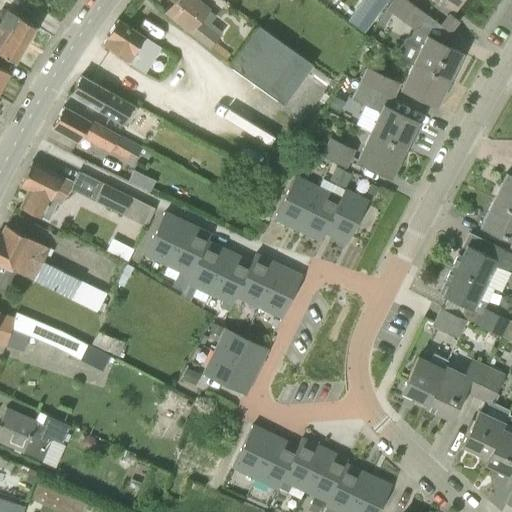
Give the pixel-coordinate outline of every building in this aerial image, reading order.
[(199,20),(209,7),(199,0),(173,0),(180,5),(199,20)] [(361,0),(347,20),(363,32),(387,0),(361,0)] [(415,27),(427,12),(412,0),(390,0),(387,5),(415,27)] [(455,12),(456,10),(462,0),(447,0),(448,0),(445,5),(455,12)] [(180,5),(170,18),(189,32),(199,20),(180,5)] [(0,52),(14,60),(16,56),(20,56),(21,53),(21,49),(35,25),(6,8),(0,19),(0,52)] [(458,20),(450,14),(441,26),(448,32),(458,20)] [(144,72),(161,46),(116,18),(105,35),(107,36),(102,43),(126,58),(125,60),(144,72)] [(199,20),(189,32),(208,48),(217,36),(199,20)] [(276,100),(307,56),(262,25),(231,69),(276,100)] [(450,77),(462,52),(425,34),(414,29),(411,37),(405,38),(401,45),(403,51),(402,55),(412,60),(450,77)] [(436,104),(450,77),(412,60),(399,87),(436,104)] [(366,65),(358,81),(393,97),(400,80),(366,65)] [(126,124),(137,105),(81,74),(71,93),(97,108),(126,124)] [(396,99),(393,97),(358,81),(351,96),(378,110),(368,131),(404,149),(417,120),(392,108),(396,99)] [(90,119),(63,104),(51,125),(78,140),(82,134),(110,149),(133,161),(142,146),(139,145),(139,144),(121,135),(90,118),(90,119)] [(391,175),(404,149),(368,131),(355,158),(391,175)] [(346,167),(346,166),(354,148),(329,136),(321,154),(346,167)] [(60,205),(72,181),(30,161),(19,183),(28,188),(20,206),(41,216),(49,200),(60,205)] [(329,181),(343,188),(351,173),(336,166),(329,181)] [(130,177),(151,187),(156,177),(135,167),(130,177)] [(145,225),(154,207),(103,182),(79,171),(70,188),(94,200),(122,213),(145,225)] [(511,207),(511,174),(506,172),(493,198),(511,207)] [(299,225),(318,187),(295,175),(275,217),(290,224),(291,221),(299,225)] [(370,183),(366,190),(374,194),(378,187),(370,183)] [(320,238),(326,227),(340,197),(339,197),(318,187),(299,225),(306,229),(305,231),(320,238)] [(347,241),(367,200),(343,188),(339,197),(340,197),(326,227),(332,230),(331,233),(347,241)] [(481,224),(511,239),(511,238),(511,207),(493,198),(481,224)] [(193,228),(178,221),(179,218),(163,211),(144,252),(179,269),(172,283),(182,289),(186,280),(232,303),(236,294),(281,315),(300,275),(285,267),(283,270),(269,263),(270,260),(255,253),(251,260),(236,253),(235,256),(220,249),(221,247),(206,240),(209,233),(194,226),(193,228)] [(14,229),(5,225),(0,234),(0,287),(5,289),(15,269),(70,298),(69,299),(96,311),(106,291),(43,261),(49,247),(22,233),(23,230),(16,227),(14,229)] [(511,266),(511,251),(491,241),(485,253),(466,243),(461,253),(458,252),(451,266),(486,282),(494,264),(510,271),(511,266)] [(473,309),(486,282),(451,266),(443,282),(447,284),(442,294),(473,309)] [(192,295),(196,287),(186,283),(182,291),(192,295)] [(503,337),(511,320),(482,305),(474,322),(503,337)] [(458,335),(466,319),(441,307),(434,323),(458,335)] [(0,344),(4,346),(11,327),(56,346),(80,358),(79,359),(101,370),(109,355),(87,344),(88,343),(74,336),(16,310),(14,316),(0,311),(0,344)] [(222,326),(214,322),(210,329),(217,334),(222,326)] [(214,350),(253,368),(256,361),(258,362),(266,346),(225,327),(214,350)] [(249,376),(253,368),(214,350),(203,373),(244,393),(251,377),(249,376)] [(425,406),(442,368),(418,356),(401,390),(426,402),(424,406),(425,406)] [(470,400),(472,396),(488,365),(471,357),(464,372),(445,363),(443,368),(442,368),(425,406),(449,418),(461,395),(470,400)] [(488,365),(472,396),(489,404),(504,373),(488,365)] [(187,367),(182,377),(192,383),(198,373),(187,367)] [(38,432),(42,423),(5,406),(5,408),(9,409),(3,423),(0,422),(0,441),(22,451),(32,429),(38,432)] [(486,463),(504,427),(502,426),(505,421),(479,408),(461,444),(486,456),(483,462),(486,463)] [(255,476),(273,437),(266,434),(267,431),(252,424),(232,465),(255,476)] [(511,430),(504,427),(486,463),(507,473),(511,462),(511,430)] [(172,468),(189,475),(201,444),(184,437),(172,468)] [(281,441),(273,437),(255,476),(277,487),(297,445),(282,438),(281,441)] [(299,498),(304,489),(323,450),(315,447),(316,444),(301,437),(297,445),(277,487),(299,498)] [(330,454),(323,450),(304,489),(326,500),(324,504),(325,504),(345,463),(347,459),(331,451),(330,454)] [(340,511),(348,511),(367,476),(359,472),(360,470),(345,463),(325,504),(340,511)] [(374,480),(367,476),(348,511),(376,511),(390,484),(376,477),(374,480)] [(0,511),(20,511),(23,502),(0,494),(0,511)] [(317,511),(323,501),(314,497),(308,508),(317,511)]
